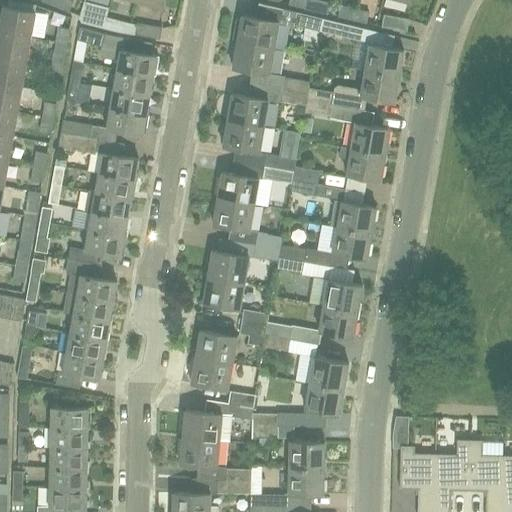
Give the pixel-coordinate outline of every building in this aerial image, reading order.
[(74,3),(67,0),(58,0),(55,8),(70,13),(74,3)] [(290,0),(289,6),(304,9),(305,0),(290,0)] [(321,1),(315,0),(305,0),(304,9),(318,13),(321,1)] [(341,6),(338,18),(353,21),(355,10),(341,6)] [(4,7),(0,27),(0,32),(30,37),(34,12),(4,7)] [(370,13),(355,10),(353,21),(367,25),(370,13)] [(92,14),(89,26),(103,29),(106,18),(92,14)] [(295,26),(319,32),(322,20),(298,14),(295,26)] [(382,28),(407,32),(410,20),(384,16),(382,28)] [(237,41),(237,42),(273,48),(277,23),(241,17),(240,21),(236,20),(232,40),(237,41)] [(122,22),(106,18),(103,29),(119,33),(122,22)] [(362,29),(325,20),(322,20),(319,32),(359,41),(362,29)] [(135,36),(161,40),(163,28),(137,24),(135,36)] [(58,28),(56,42),(56,44),(68,45),(70,30),(58,28)] [(118,59),(116,69),(153,76),(157,56),(122,50),(124,39),(105,36),(81,29),(78,40),(102,47),(105,47),(104,57),(118,59)] [(0,57),(25,62),(30,37),(0,32),(0,57)] [(268,75),(273,48),(237,42),(232,69),(268,75)] [(365,71),(400,77),(404,52),(369,45),(365,71)] [(54,53),(52,67),(63,69),(66,55),(54,53)] [(0,83),(21,87),(25,62),(0,57),(0,83)] [(74,62),(73,67),(71,82),(81,84),(84,63),(74,62)] [(63,69),(52,67),(49,83),(60,85),(63,69)] [(113,90),(150,96),(153,76),(116,69),(113,90)] [(309,89),(308,94),(307,101),(331,106),(365,112),(368,98),(395,103),(400,77),(365,71),(361,90),(339,86),(335,88),(334,89),(334,93),(309,89)] [(308,94),(309,89),(310,83),(285,78),(283,90),(308,94)] [(81,84),(71,82),(68,96),(78,98),(81,84)] [(0,108),(17,112),(21,87),(0,83),(0,108)] [(113,90),(109,109),(147,115),(150,96),(113,90)] [(306,106),(307,101),(308,94),(283,90),(281,102),(306,106)] [(231,94),(227,120),(263,126),(268,101),(231,94)] [(307,101),(306,106),(305,113),(329,118),(331,106),(307,101)] [(45,103),(43,117),(55,119),(57,105),(45,103)] [(0,134),(12,137),(17,112),(0,108),(0,134)] [(147,115),(109,109),(106,128),(143,135),(147,115)] [(55,119),(43,117),(40,132),(52,134),(55,119)] [(258,153),(263,126),(227,120),(222,147),(258,153)] [(64,121),(61,134),(99,140),(99,139),(89,137),(91,127),(64,121)] [(341,148),(385,156),(390,130),(355,124),(351,148),(341,148)] [(0,160),(8,161),(12,137),(0,134),(0,160)] [(97,155),(99,140),(61,134),(58,149),(97,155)] [(340,159),(348,160),(346,176),(381,182),(385,156),(341,148),(340,159)] [(37,153),(34,166),(46,168),(49,154),(37,153)] [(98,173),(135,180),(138,160),(101,154),(98,173)] [(294,172),(295,168),(296,160),(271,156),(269,168),(294,172)] [(34,166),(31,181),(43,184),(46,168),(34,166)] [(292,183),(293,179),(294,172),(269,168),(267,179),(292,183)] [(295,168),(294,172),(293,179),(318,183),(320,172),(295,168)] [(55,171),(52,185),(62,187),(65,172),(55,171)] [(98,173),(94,193),(131,199),(135,180),(98,173)] [(221,173),(217,198),(253,205),(258,179),(221,173)] [(293,179),(292,183),(291,192),(315,196),(318,183),(293,179)] [(62,187),(52,185),(49,199),(59,201),(62,187)] [(29,191),(25,216),(37,218),(41,194),(29,191)] [(88,192),(84,210),(128,218),(131,199),(94,193),(88,192)] [(248,231),(253,205),(217,198),(212,224),(248,231)] [(341,203),(337,227),(372,233),(376,209),(341,203)] [(43,208),(40,223),(50,224),(53,210),(43,208)] [(91,213),(88,231),(125,238),(128,218),(84,210),(84,212),(91,213)] [(32,244),(33,243),(37,218),(25,216),(20,242),(32,244)] [(40,223),(38,237),(47,239),(50,224),(40,223)] [(368,260),(372,233),(337,227),(332,254),(368,260)] [(71,248),(69,261),(102,266),(104,254),(121,257),(125,238),(88,231),(84,251),(71,248)] [(280,249),(281,246),(282,238),(257,234),(255,245),(280,249)] [(253,257),(278,261),(279,257),(280,249),(255,245),(253,257)] [(305,251),(281,246),(280,249),(279,257),(303,262),(305,251)] [(211,250),(207,276),(243,282),(248,257),(211,250)] [(18,251),(16,265),(28,268),(30,253),(18,251)] [(301,274),(303,262),(279,257),(278,261),(276,269),(301,274)] [(47,262),(33,259),(29,287),(39,288),(42,274),(45,274),(47,262)] [(77,295),(114,302),(117,283),(100,279),(102,266),(69,261),(66,273),(67,273),(63,293),(69,294),(77,295)] [(25,284),(28,268),(16,265),(13,281),(25,284)] [(243,282),(207,276),(202,303),(238,310),(243,282)] [(327,280),(323,306),(358,312),(362,286),(327,280)] [(39,288),(29,287),(26,301),(37,303),(39,288)] [(69,294),(65,314),(110,321),(114,302),(77,295),(69,294)] [(0,318),(10,320),(13,298),(2,296),(0,304),(0,318)] [(26,301),(13,298),(10,320),(22,322),(26,301)] [(358,312),(323,306),(318,331),(353,337),(358,312)] [(266,327),(267,324),(268,316),(243,311),(241,322),(266,327)] [(29,312),(27,326),(36,328),(39,314),(29,312)] [(73,315),(70,334),(107,340),(110,321),(65,314),(73,315)] [(263,347),(265,335),(266,327),(241,322),(239,334),(249,336),(248,344),(263,347)] [(267,324),(266,327),(265,335),(289,339),(291,328),(267,324)] [(36,328),(27,326),(24,340),(34,342),(36,328)] [(201,331),(196,355),(233,362),(237,337),(201,331)] [(70,334),(66,353),(103,360),(107,340),(70,334)] [(265,335),(263,347),(287,351),(289,339),(265,335)] [(27,380),(33,349),(23,347),(17,378),(27,380)] [(103,360),(66,353),(62,373),(58,372),(56,385),(80,390),(82,377),(99,381),(103,360)] [(233,362),(196,355),(191,383),(228,389),(233,362)] [(314,358),(310,383),(344,389),(349,364),(314,358)] [(15,364),(2,362),(0,372),(0,385),(10,387),(15,364)] [(344,389),(310,383),(305,409),(339,415),(344,389)] [(229,403),(253,407),(255,396),(230,392),(229,403)] [(185,410),(182,437),(230,441),(230,440),(232,417),(251,420),(252,415),(252,414),(253,407),(229,403),(228,403),(211,400),(209,413),(204,412),(193,411),(185,410)] [(50,409),(50,429),(87,429),(87,409),(50,409)] [(251,420),(251,426),(278,426),(278,415),(252,414),(252,415),(251,420)] [(251,426),(251,439),(278,439),(278,427),(278,426),(251,426)] [(49,448),(86,449),(87,429),(50,429),(49,448)] [(393,433),(392,447),(393,447),(401,447),(401,445),(408,445),(408,433),(393,433)] [(182,437),(180,463),(188,464),(197,465),(216,467),(219,440),(230,442),(230,441),(182,437)] [(436,453),(434,511),(450,511),(451,490),(469,490),(470,439),(457,439),(457,454),(436,453)] [(470,439),(469,490),(486,491),(485,511),(503,511),(505,455),(482,455),(483,440),(470,439)] [(289,441),(288,467),(324,468),(325,442),(317,442),(289,441)] [(401,447),(400,488),(418,489),(417,511),(434,511),(436,453),(415,453),(415,446),(408,445),(401,445),(401,447)] [(86,468),(86,449),(49,448),(49,468),(86,468)] [(511,511),(511,455),(505,455),(503,511),(511,511)] [(277,496),(276,507),(311,508),(312,494),(315,494),(323,494),(324,468),(288,467),(288,493),(287,496),(277,496)] [(49,468),(49,487),(86,487),(86,468),(49,468)] [(226,473),(226,480),(251,480),(252,470),(225,470),(225,473),(226,473)] [(13,472),(13,486),(24,486),(24,472),(13,472)] [(251,495),(251,480),(226,480),(226,481),(217,480),(217,494),(251,495)] [(23,502),(24,486),(13,486),(13,501),(23,502)] [(86,508),(86,487),(49,487),(48,506),(38,506),(37,511),(69,511),(69,508),(86,508)] [(173,493),(172,511),(217,511),(218,506),(210,506),(210,494),(191,493),(181,493),(173,493)] [(251,495),(251,507),(276,507),(277,496),(251,495)]
